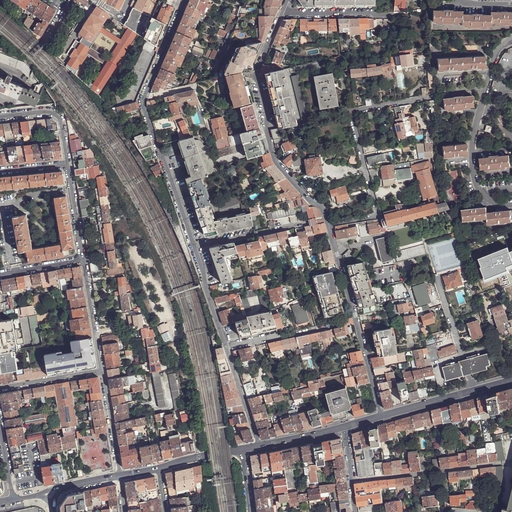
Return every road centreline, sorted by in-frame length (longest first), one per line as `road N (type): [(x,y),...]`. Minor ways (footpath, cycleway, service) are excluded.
road 1 (residential): [(184,0),(142,100),(191,245)]
road 2 (residential): [(329,224),(274,161),(252,80),(279,16)]
road 3 (residential): [(329,224),(377,210),(351,111),(432,97)]
road 4 (residential): [(383,416),(329,224)]
road 5 (residential): [(511,204),(486,196),(471,160),(497,51),(511,37)]
road 6 (unknown): [(152,273),(199,458)]
road 7 (secondary): [(511,378),(383,416)]
road 8 (unknown): [(14,273),(3,203),(61,190)]
road 9 (residential): [(279,16),(405,14)]
